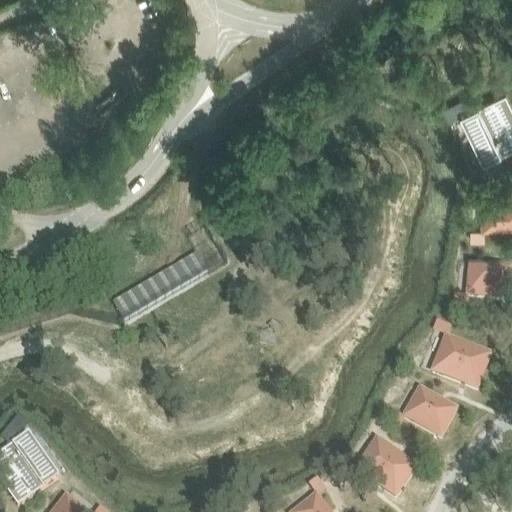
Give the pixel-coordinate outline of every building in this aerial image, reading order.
[(511,150),(511,107),(506,95),(460,117),(483,165),(511,150)] [(483,231),(511,229),(511,196),(482,198),(483,231)] [(197,255),(113,305),(124,322),(208,273),(197,255)] [(467,296),(510,300),(511,275),(511,267),(470,263),(467,296)] [(433,373),(478,390),(492,355),(446,337),(433,373)] [(404,417),(441,438),(457,410),(420,389),(404,417)] [(0,454),(0,482),(17,507),(59,478),(28,434),(0,454)] [(356,471),(396,498),(417,467),(377,440),(356,471)] [(295,511),(329,511),(316,496),(295,511)] [(85,511),(67,497),(54,511),(85,511)]
